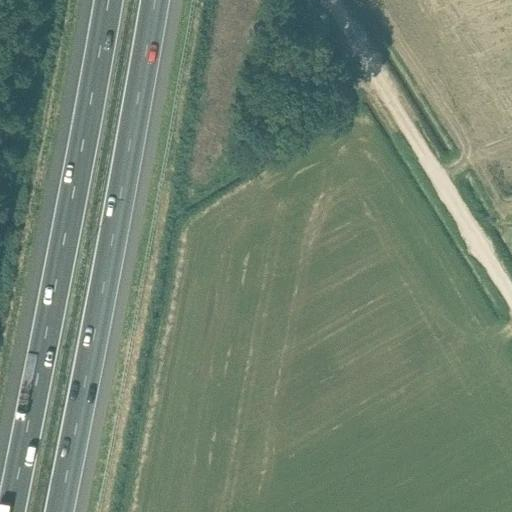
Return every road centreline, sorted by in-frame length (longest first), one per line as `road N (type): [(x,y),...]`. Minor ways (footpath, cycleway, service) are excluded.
road 1 (motorway): [(64,511),(157,0)]
road 2 (motorway): [(102,0),(11,511)]
road 3 (unclassified): [(511,301),(326,0)]
